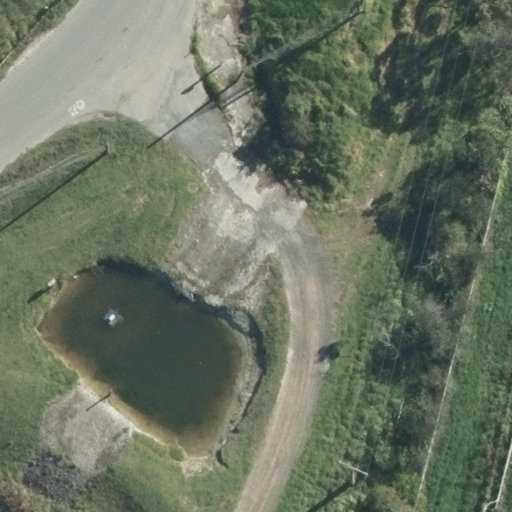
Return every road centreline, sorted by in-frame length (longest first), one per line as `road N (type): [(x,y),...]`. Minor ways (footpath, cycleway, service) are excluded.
road 1 (track): [(259,511),(287,419),(289,282),(135,0)]
road 2 (track): [(101,0),(0,75)]
